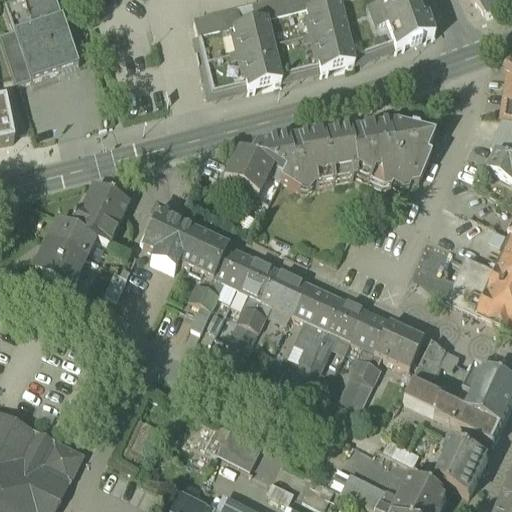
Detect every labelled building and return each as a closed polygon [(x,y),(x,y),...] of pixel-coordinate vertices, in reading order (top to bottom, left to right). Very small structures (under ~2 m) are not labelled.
[(0,44),(0,50),(14,94),(77,73),(52,0),(42,0),(3,13),(12,40),(0,44)] [(308,0),(251,14),(236,17),(236,18),(193,28),(197,46),(211,102),(245,93),(246,99),(280,91),(278,85),(318,76),(319,82),(352,74),(351,68),(392,52),(394,58),(433,44),(431,38),(430,34),(426,24),(420,26),(410,0),(308,0)] [(508,13),(503,0),(469,0),(474,7),(487,22),(508,13)] [(511,0),(503,0),(508,13),(511,11),(511,0)] [(0,150),(13,148),(4,105),(0,106),(0,150)] [(511,105),(505,105),(502,125),(511,127),(511,105)] [(511,127),(502,125),(501,125),(490,155),(496,158),(511,166),(511,127)] [(354,182),(367,188),(395,128),(349,136),(349,134),(288,145),(288,144),(254,150),(249,160),(272,172),(284,178),(279,188),(302,199),(307,199),(314,192),(353,184),(354,182)] [(433,145),(395,128),(367,188),(383,195),(390,194),(391,191),(403,196),(407,195),(409,190),(418,189),(429,163),(425,161),(433,145)] [(258,201),(272,172),(249,160),(238,155),(224,184),(258,201)] [(488,175),(511,187),(511,166),(496,158),(488,175)] [(77,213),(68,232),(93,244),(108,251),(128,209),(92,192),(81,215),(77,213)] [(149,227),(153,229),(142,251),(141,253),(153,259),(149,268),(173,279),(178,270),(177,269),(192,239),(192,238),(163,225),(165,221),(154,216),(149,227)] [(83,264),(93,244),(68,232),(57,227),(47,247),(83,264)] [(139,250),(142,251),(153,229),(149,227),(139,250)] [(201,280),(212,286),(226,255),(192,239),(177,269),(178,270),(181,271),(201,280)] [(69,293),(83,264),(47,247),(33,276),(69,293)] [(222,290),(236,297),(250,266),(226,255),(212,286),(222,290)] [(446,309),(477,323),(498,278),(466,264),(446,309)] [(244,313),(254,318),(274,277),(250,266),(236,297),(245,301),(241,309),(243,316),(244,313)] [(511,334),(511,271),(504,268),(500,275),(499,275),(498,278),(477,323),(498,332),(501,333),(502,332),(503,331),(511,334)] [(270,312),(292,323),(306,292),(274,277),(254,318),(264,323),(270,312)] [(115,306),(125,285),(113,280),(104,300),(115,306)] [(216,301),(222,290),(212,286),(207,297),(216,301)] [(199,313),(207,297),(196,292),(193,298),(189,308),(199,313)] [(304,328),(325,338),(340,308),(306,292),(292,323),(304,328)] [(216,301),(207,297),(199,313),(210,318),(216,305),(217,302),(216,301)] [(336,343),(349,350),(364,319),(364,318),(340,307),(340,308),(325,338),(336,343)] [(189,334),(200,339),(210,318),(199,313),(189,333),(189,334)] [(236,330),(246,335),(254,318),(244,313),(243,316),(236,330)] [(264,323),(254,318),(246,335),(256,340),(257,340),(264,323)] [(387,330),(364,319),(349,350),(361,356),(356,367),(368,372),(387,330)] [(312,366),(325,338),(304,328),(293,351),(304,355),(297,369),(299,369),(309,374),(309,372),(312,366)] [(227,349),(237,354),(246,335),(236,330),(233,336),(227,349)] [(422,346),(387,330),(368,372),(374,375),(379,364),(407,378),(422,346)] [(256,340),(246,335),(237,354),(247,359),(253,346),(256,340)] [(312,366),(323,371),(336,343),(325,338),(312,366)] [(410,389),(425,397),(434,380),(437,381),(442,371),(453,376),(459,363),(429,350),(410,389)] [(309,372),(309,374),(297,399),(297,400),(307,405),(323,371),(312,366),(309,372)] [(349,383),(360,388),(368,372),(356,367),(349,383)] [(287,394),(297,399),(309,374),(299,369),(287,394)] [(473,403),(466,417),(425,397),(410,389),(402,406),(458,433),(494,451),(511,412),(511,388),(475,371),(463,398),(473,403)] [(374,375),(368,372),(360,388),(372,393),(379,377),(374,375)] [(336,410),(348,415),(360,388),(349,383),(336,410)] [(372,393),(360,388),(348,415),(359,420),(372,393)] [(0,511),(47,511),(54,500),(50,498),(57,484),(69,490),(83,462),(51,447),(48,452),(34,445),(37,440),(0,420),(0,511)] [(126,456),(143,462),(155,431),(138,425),(126,456)] [(216,461),(248,478),(258,459),(261,453),(229,436),(216,461)] [(51,447),(37,440),(34,445),(48,452),(51,447)] [(381,457),(402,468),(408,456),(388,445),(381,457)] [(432,484),(469,503),(487,464),(451,445),(432,484)] [(402,468),(411,473),(418,461),(408,456),(402,468)] [(339,500),(363,511),(374,511),(377,507),(379,508),(384,498),(349,480),(339,500)] [(511,511),(511,483),(499,511),(511,511)] [(54,500),(47,511),(57,511),(69,490),(57,484),(50,498),(54,500)] [(298,505),(312,511),(325,511),(333,497),(309,484),(298,505)] [(406,484),(392,511),(442,511),(446,504),(424,493),(406,484)] [(265,501),(285,511),(286,511),(292,500),(271,489),(265,501)] [(195,511),(178,503),(173,511),(195,511)]
